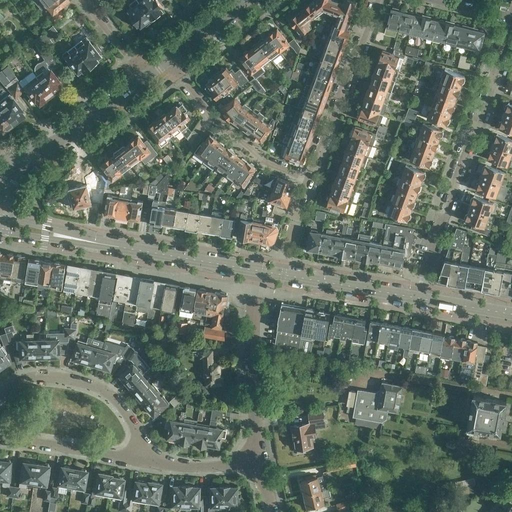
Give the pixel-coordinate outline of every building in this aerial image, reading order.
[(33,0),(33,1),(40,10),(46,5),(52,0),(33,0)] [(67,0),(52,0),(46,5),(44,7),(51,16),(58,10),(58,9),(68,1),(67,0)] [(153,20),(137,0),(134,0),(130,4),(133,7),(129,11),(132,15),(131,16),(138,26),(140,24),(141,27),(145,24),(146,26),(153,20)] [(137,0),(153,20),(160,15),(159,14),(163,11),(162,9),(163,7),(157,0),(137,0)] [(313,0),(313,1),(304,8),(312,19),(323,10),(339,16),(343,4),(332,0),(313,0)] [(339,16),(336,25),(347,29),(357,2),(350,0),(344,0),(343,4),(339,16)] [(312,19),(304,8),(289,20),(301,35),(311,27),(310,26),(311,24),(308,21),(312,19)] [(387,27),(399,30),(403,11),(391,8),(387,27)] [(51,18),(54,22),(63,14),(60,10),(51,18)] [(403,11),(399,30),(410,33),(415,14),(403,11)] [(415,14),(410,33),(422,36),(426,17),(415,14)] [(426,17),(422,36),(433,39),(438,20),(426,17)] [(438,20),(433,39),(445,42),(450,23),(438,20)] [(450,23),(445,42),(457,45),(461,26),(450,23)] [(333,24),(329,35),(347,42),(352,30),(347,29),(336,25),(333,24)] [(46,30),(38,37),(39,37),(39,38),(46,47),(52,41),(50,38),(58,32),(53,25),(52,26),(46,30)] [(461,26),(457,45),(468,47),(473,29),(461,26)] [(268,37),(279,51),(280,52),(290,44),(292,47),(298,55),(299,52),(301,48),(294,39),(288,43),(278,29),(268,37)] [(473,29),(468,47),(480,50),(485,32),(473,29)] [(329,35),(325,46),(343,53),(347,42),(329,35)] [(86,37),(75,45),(91,66),(98,61),(97,60),(101,56),(97,51),(99,49),(95,44),(93,46),(86,37)] [(262,39),(258,42),(270,58),(279,51),(268,37),(264,40),(262,39)] [(37,76),(52,95),(62,87),(58,82),(60,81),(52,71),(60,64),(46,47),(39,38),(35,41),(47,62),(45,63),(43,62),(41,62),(38,63),(36,65),(35,68),(36,72),(38,75),(37,76)] [(386,45),(394,48),(396,41),(388,39),(386,45)] [(253,49),(249,51),(260,65),(270,58),(258,42),(253,46),(253,49)] [(75,45),(62,55),(65,59),(66,58),(71,63),(68,65),(72,70),(75,68),(79,73),(83,70),(84,72),(91,66),(75,45)] [(419,48),(406,45),(405,51),(408,54),(417,56),(418,49),(419,48)] [(320,60),(319,62),(329,66),(330,64),(331,62),(339,65),(343,53),(325,46),(320,60)] [(403,53),(394,50),(393,54),(383,51),(379,62),(400,70),(403,63),(405,64),(407,61),(412,63),(414,58),(402,54),(403,53)] [(261,67),(260,65),(249,51),(239,58),(251,74),(261,67)] [(461,55),(458,66),(463,68),(465,62),(467,56),(461,55)] [(311,72),(315,74),(333,81),(338,67),(339,65),(331,62),(330,64),(329,66),(319,62),(315,60),(311,72)] [(379,62),(375,74),(396,82),(400,70),(379,62)] [(11,81),(10,82),(20,94),(27,89),(36,100),(37,100),(40,104),(52,95),(37,76),(33,71),(19,81),(18,80),(18,81),(16,78),(17,77),(8,66),(3,70),(11,81)] [(223,69),(216,74),(230,92),(234,89),(233,87),(238,83),(240,86),(248,80),(240,69),(237,71),(234,67),(232,68),(229,71),(226,68),(226,69),(225,69),(224,69),(223,69)] [(445,69),(441,81),(460,88),(461,85),(464,82),(466,79),(465,76),(445,69)] [(230,92),(216,74),(212,78),(213,79),(207,83),(209,85),(205,88),(211,96),(213,94),(217,100),(224,94),(230,102),(235,98),(230,92)] [(315,74),(311,85),(329,92),(333,81),(315,74)] [(375,74),(371,85),(392,93),(396,82),(375,74)] [(250,81),(257,90),(263,93),(266,91),(255,77),(250,81)] [(441,81),(436,93),(456,100),(457,97),(460,95),(461,91),(460,88),(441,81)] [(10,82),(6,85),(16,98),(20,94),(10,82)] [(281,90),(285,96),(287,89),(282,84),(279,87),(280,88),(279,89),(281,90)] [(307,84),(302,95),(307,97),(325,103),(329,92),(311,85),(307,84)] [(371,85),(366,96),(388,104),(392,93),(371,85)] [(436,93),(432,105),(452,113),(454,111),(455,108),(454,104),(456,100),(436,93)] [(302,110),(301,112),(311,116),(312,114),(313,112),(321,114),(325,103),(307,97),(302,95),(301,100),(305,101),(302,110)] [(366,96),(362,107),(384,115),(388,104),(366,96)] [(224,112),(223,113),(225,115),(225,116),(227,119),(229,119),(230,122),(242,106),(239,103),(241,102),(237,97),(235,98),(230,102),(222,108),(224,112)] [(6,100),(0,104),(0,106),(14,124),(25,116),(22,111),(23,110),(14,99),(9,103),(6,100)] [(177,106),(167,113),(181,131),(187,139),(187,138),(191,132),(185,123),(190,119),(185,112),(187,110),(182,104),(178,107),(177,106)] [(452,113),(432,105),(427,118),(446,125),(449,123),(451,120),(450,116),(451,113),(452,113)] [(14,124),(0,106),(0,128),(3,133),(14,124)] [(242,106),(230,122),(236,126),(238,125),(241,128),(254,111),(247,106),(245,109),(242,106)] [(384,115),(362,107),(358,119),(379,126),(378,130),(386,133),(388,126),(384,125),(383,126),(380,125),(384,115)] [(409,108),(406,114),(415,117),(417,111),(409,108)] [(254,111),(241,128),(244,130),(245,132),(250,136),(261,121),(264,116),(259,112),(257,114),(254,111)] [(296,111),(292,123),(297,124),(315,131),(320,117),(321,114),(313,112),(312,114),(311,116),(301,112),(296,111)] [(157,120),(170,137),(173,140),(178,137),(176,135),(181,131),(167,113),(166,114),(165,114),(157,120)] [(415,117),(406,114),(404,119),(413,122),(415,117)] [(499,125),(500,128),(511,132),(511,118),(504,116),(503,119),(500,122),(499,125)] [(261,121),(250,136),(252,138),(252,139),(255,141),(257,141),(259,142),(260,141),(262,143),(268,134),(267,134),(271,128),(273,130),(276,121),(272,118),(268,126),(261,121)] [(170,137),(157,120),(149,126),(149,127),(148,128),(162,147),(169,141),(167,139),(170,137)] [(292,123),(288,134),(293,135),(311,142),(315,131),(297,124),(292,123)] [(423,123),(419,135),(439,142),(438,142),(440,138),(443,137),(444,133),(443,130),(423,123)] [(356,126),(351,138),(373,146),(376,136),(384,139),(386,133),(378,130),(377,134),(356,126)] [(193,130),(191,132),(187,138),(191,143),(196,136),(198,133),(193,130)] [(196,136),(191,143),(195,148),(202,138),(197,135),(198,133),(196,136)] [(494,143),(493,147),(511,153),(511,139),(498,134),(495,136),(493,139),(494,143)] [(213,137),(210,135),(203,146),(200,144),(195,151),(206,159),(219,141),(216,139),(217,138),(214,135),(213,137)] [(293,135),(289,146),(289,147),(307,153),(311,142),(293,135)] [(408,139),(406,144),(411,146),(434,154),(435,150),(438,149),(439,145),(439,142),(419,135),(416,142),(408,139)] [(130,142),(129,143),(130,143),(140,158),(142,159),(151,152),(139,136),(135,139),(133,138),(130,141),(130,142)] [(351,138),(347,149),(368,157),(373,146),(351,138)] [(219,141),(206,159),(203,163),(209,167),(205,173),(209,176),(218,163),(228,149),(224,146),(224,145),(219,141)] [(124,146),(119,149),(131,165),(140,158),(130,143),(126,146),(124,146)] [(289,146),(284,158),(298,164),(303,162),(307,153),(289,147),(289,146)] [(434,154),(411,146),(409,151),(413,152),(410,160),(429,167),(432,165),(433,162),(432,158),(434,154)] [(487,155),(489,159),(507,166),(510,158),(511,158),(511,154),(511,155),(511,153),(493,147),(492,150),(489,152),(487,155)] [(228,149),(218,163),(223,167),(221,170),(225,173),(237,156),(238,155),(233,152),(234,150),(231,148),(229,148),(228,148),(228,149)] [(115,155),(111,158),(121,172),(131,165),(119,149),(115,153),(115,155)] [(347,149),(343,161),(364,168),(368,157),(347,149)] [(396,158),(399,151),(392,149),(390,155),(396,158)] [(172,169),(176,174),(179,169),(168,154),(163,158),(172,169)] [(237,156),(225,173),(230,176),(232,173),(237,177),(248,162),(242,158),(241,158),(237,156)] [(106,171),(101,175),(106,181),(107,182),(106,184),(108,184),(113,180),(113,181),(123,174),(121,172),(111,158),(110,158),(108,158),(105,160),(105,162),(101,165),(106,171)] [(343,161),(339,172),(360,180),(364,168),(343,161)] [(248,162),(237,177),(235,180),(245,187),(250,180),(249,179),(257,168),(254,167),(254,165),(251,163),(249,163),(248,162)] [(406,165),(401,177),(421,185),(421,184),(422,180),(425,178),(426,175),(425,172),(406,165)] [(483,174),(482,178),(505,186),(507,180),(503,179),(505,172),(486,165),(483,167),(482,171),(483,174)] [(67,193),(68,194),(70,205),(72,207),(74,207),(74,208),(94,203),(102,204),(106,181),(101,175),(99,172),(99,173),(95,168),(89,172),(95,180),(86,182),(87,185),(70,189),(70,190),(69,190),(68,192),(67,193)] [(157,185),(156,185),(167,187),(168,187),(176,174),(172,169),(169,173),(168,172),(165,176),(164,177),(159,182),(157,185)] [(339,172),(335,183),(356,191),(360,180),(339,172)] [(155,177),(157,179),(159,182),(164,177),(160,173),(155,177)] [(276,176),(271,188),(292,196),(295,185),(294,183),(276,176)] [(263,181),(256,177),(254,180),(261,185),(263,181)] [(401,177),(397,190),(416,197),(418,191),(419,191),(421,190),(422,187),(421,185),(401,177)] [(476,187),(477,190),(496,197),(501,185),(482,178),(480,181),(477,183),(476,187)] [(214,187),(209,183),(205,188),(211,193),(214,187)] [(335,183),(331,195),(352,202),(356,191),(335,183)] [(150,184),(149,194),(155,195),(156,192),(159,193),(158,200),(154,200),(151,213),(148,213),(146,224),(162,227),(163,224),(165,207),(167,201),(163,200),(164,193),(168,194),(169,187),(168,187),(167,187),(156,185),(157,185),(150,184)] [(217,186),(214,193),(221,196),(224,190),(217,186)] [(292,196),(271,188),(267,200),(280,204),(279,207),(286,210),(292,196)] [(397,190),(393,202),(412,209),(412,208),(415,207),(416,203),(415,200),(416,197),(397,190)] [(105,215),(117,217),(119,199),(112,198),(113,196),(108,195),(105,215)] [(352,202),(331,195),(327,206),(348,213),(352,202)] [(471,205),(470,208),(490,215),(491,211),(495,212),(498,204),(475,196),(472,198),(470,201),(471,205)] [(119,199),(117,217),(128,219),(131,201),(119,199)] [(131,201),(128,219),(140,220),(143,201),(138,200),(138,202),(131,201)] [(387,205),(385,210),(386,213),(388,213),(388,214),(395,217),(393,222),(400,223),(401,219),(407,221),(408,220),(410,219),(411,215),(410,212),(412,209),(393,202),(391,206),(389,205),(387,205)] [(245,206),(238,205),(236,219),(235,221),(241,222),(238,238),(250,240),(254,219),(247,217),(247,213),(244,212),(245,206)] [(274,205),(273,212),(284,216),(286,210),(279,207),(274,205)] [(165,207),(163,224),(174,226),(177,209),(165,207)] [(465,217),(466,221),(473,223),(471,229),(488,236),(491,229),(485,227),(487,221),(493,223),(495,218),(489,216),(490,215),(470,208),(469,212),(466,214),(465,217)] [(177,209),(174,226),(186,228),(189,211),(177,209)] [(254,219),(250,240),(262,242),(266,217),(267,210),(263,210),(262,214),(261,214),(261,220),(254,219)] [(189,211),(186,228),(186,229),(197,231),(197,230),(200,213),(189,211)] [(316,219),(325,221),(325,220),(326,212),(317,211),(316,219)] [(200,213),(197,230),(209,232),(212,215),(200,213)] [(212,215),(209,232),(221,234),(224,214),(219,213),(218,216),(212,215)] [(224,214),(221,234),(221,235),(233,237),(235,221),(236,219),(231,218),(231,215),(224,214)] [(266,217),(262,242),(271,244),(275,241),(281,223),(272,222),(273,218),(266,217)] [(413,246),(412,242),(414,239),(413,236),(414,229),(407,227),(386,223),(385,228),(382,244),(378,263),(402,268),(404,256),(409,257),(412,253),(410,249),(413,246)] [(358,240),(354,258),(366,261),(370,242),(373,226),(368,225),(365,241),(358,240)] [(445,260),(437,281),(438,281),(456,284),(461,263),(464,246),(463,246),(466,231),(457,228),(452,239),(453,239),(445,260)] [(307,249),(319,252),(322,233),(310,231),(307,249)] [(322,233),(319,252),(331,254),(334,235),(322,233)] [(334,235),(331,254),(342,256),(346,237),(334,235)] [(346,237),(342,256),(354,258),(358,240),(346,237)] [(370,242),(366,261),(378,263),(382,244),(370,242)] [(461,263),(456,284),(491,291),(498,255),(488,253),(485,267),(467,264),(470,247),(464,246),(461,263)] [(511,259),(510,259),(507,261),(506,263),(501,262),(503,253),(498,252),(498,255),(491,291),(511,294),(511,259)] [(3,254),(0,269),(0,292),(2,292),(4,279),(11,280),(15,256),(13,256),(12,253),(9,253),(8,255),(3,254)] [(15,256),(11,280),(23,282),(27,258),(21,257),(20,255),(17,254),(16,256),(15,256)] [(25,282),(37,284),(41,261),(40,260),(40,259),(38,258),(35,258),(34,259),(29,259),(25,282)] [(38,285),(37,289),(49,291),(50,287),(49,286),(53,263),(50,262),(50,261),(44,260),(44,261),(41,261),(37,284),(38,285)] [(53,263),(49,286),(50,287),(62,288),(65,265),(53,263)] [(64,290),(76,292),(80,268),(68,266),(64,290)] [(80,268),(76,292),(88,294),(92,270),(87,269),(86,267),(83,267),(82,268),(80,268)] [(92,270),(88,294),(100,296),(104,272),(92,270)] [(100,296),(96,315),(109,317),(112,304),(111,304),(116,274),(104,272),(100,296)] [(124,309),(130,277),(129,277),(128,275),(125,275),(124,276),(118,275),(114,298),(119,300),(119,302),(121,302),(120,308),(124,309)] [(137,303),(142,279),(130,277),(124,309),(122,323),(133,325),(136,309),(137,303)] [(138,303),(136,309),(148,311),(154,281),(153,281),(152,279),(149,278),(147,280),(142,279),(138,303)] [(147,317),(148,317),(152,318),(154,306),(161,307),(165,283),(154,281),(148,311),(148,312),(147,317)] [(165,283),(161,307),(173,309),(177,285),(174,285),(174,284),(171,283),(170,284),(165,283)] [(193,317),(198,291),(183,288),(178,314),(193,317)] [(193,317),(201,319),(200,323),(205,324),(207,314),(210,292),(206,291),(203,289),(201,289),(199,290),(198,290),(198,291),(193,317)] [(210,292),(207,314),(214,315),(212,326),(221,327),(223,315),(226,316),(229,315),(230,309),(228,306),(228,302),(227,302),(228,296),(226,296),(226,295),(225,294),(225,293),(220,292),(220,293),(210,292)] [(112,304),(109,317),(109,320),(114,321),(117,302),(113,301),(112,304)] [(294,307),(281,305),(277,329),(278,329),(275,347),(298,351),(306,309),(301,308),(302,307),(296,305),(294,307)] [(306,309),(298,351),(310,353),(313,335),(313,336),(317,311),(306,309)] [(317,311),(313,336),(326,338),(330,314),(317,311)] [(341,338),(341,337),(344,316),(334,314),(333,322),(330,321),(328,334),(333,335),(333,336),(341,338)] [(344,316),(341,337),(346,338),(347,334),(353,335),(356,318),(344,316)] [(356,318),(353,335),(352,340),(359,341),(359,340),(365,341),(367,328),(365,327),(366,320),(356,318)] [(187,323),(176,321),(175,331),(186,333),(187,323)] [(367,339),(378,341),(381,323),(370,321),(367,339)] [(85,362),(90,345),(86,344),(87,342),(78,339),(77,342),(75,342),(77,329),(76,329),(77,323),(71,322),(70,328),(69,339),(68,349),(75,350),(72,359),(85,362)] [(381,323),(378,341),(389,343),(392,325),(381,323)] [(4,328),(6,333),(10,343),(16,341),(12,331),(15,331),(13,325),(4,328)] [(389,343),(388,348),(398,350),(399,344),(402,327),(392,325),(389,343)] [(225,329),(205,326),(203,336),(224,339),(225,329)] [(402,327),(399,344),(404,345),(403,350),(405,350),(404,355),(408,356),(409,351),(410,346),(413,329),(402,327)] [(413,329),(410,346),(409,351),(419,353),(423,331),(413,329)] [(423,331),(419,353),(429,355),(429,354),(433,332),(423,331)] [(433,332),(429,354),(436,356),(437,351),(441,352),(444,336),(444,334),(433,332)] [(6,333),(0,335),(4,345),(10,343),(6,333)] [(27,334),(27,340),(18,341),(18,349),(21,349),(21,358),(35,357),(34,340),(34,334),(27,334)] [(444,336),(441,352),(440,356),(451,358),(455,338),(454,338),(453,336),(450,335),(449,337),(444,336)] [(34,340),(35,357),(47,357),(46,339),(46,337),(38,338),(38,340),(34,340)] [(51,339),(46,339),(47,357),(60,356),(59,337),(51,337),(51,339)] [(455,338),(451,358),(462,360),(466,340),(465,340),(464,338),(461,337),(460,339),(455,338)] [(90,345),(85,362),(97,366),(102,349),(105,342),(92,338),(90,345)] [(462,360),(459,381),(472,383),(472,382),(477,358),(474,358),(477,344),(477,342),(476,342),(475,340),(473,339),(471,341),(466,340),(462,360)] [(0,343),(0,369),(10,362),(5,356),(8,354),(0,343)] [(121,353),(127,357),(132,347),(127,344),(121,353)] [(477,358),(472,382),(486,384),(488,374),(481,373),(486,346),(477,344),(474,358),(477,358)] [(324,346),(323,356),(329,358),(331,348),(324,346)] [(132,347),(127,357),(132,360),(138,351),(132,347)] [(102,349),(97,366),(110,370),(112,361),(115,362),(117,354),(102,349)] [(211,351),(199,351),(200,358),(203,358),(203,370),(204,370),(205,385),(222,384),(222,377),(217,377),(217,363),(212,363),(211,351)] [(120,376),(129,387),(143,373),(135,364),(120,376)] [(417,365),(415,372),(426,374),(426,371),(427,367),(417,365)] [(449,370),(441,369),(440,376),(448,377),(449,370)] [(281,401),(279,372),(272,372),(274,402),(281,401)] [(143,373),(129,387),(137,396),(152,383),(143,373)] [(358,389),(353,416),(356,417),(355,424),(381,429),(383,422),(387,419),(388,410),(399,412),(404,385),(382,381),(380,392),(358,389)] [(152,383),(137,396),(146,406),(159,395),(158,394),(160,393),(152,383)] [(178,394),(169,401),(174,406),(182,399),(178,394)] [(159,395),(146,406),(154,416),(169,403),(163,395),(161,397),(159,395)] [(468,428),(467,429),(467,433),(468,433),(467,438),(479,440),(480,435),(486,436),(489,434),(489,432),(500,434),(506,402),(472,396),(467,428),(468,428)] [(213,409),(210,420),(216,421),(217,415),(222,416),(223,411),(213,409)] [(182,411),(180,421),(166,419),(165,427),(169,428),(167,438),(181,440),(184,422),(186,412),(182,411)] [(295,447),(296,449),(311,446),(310,436),(315,435),(314,428),(324,426),(322,412),(308,414),(310,423),(292,426),(294,439),(293,440),(294,447),(295,447)] [(184,422),(181,440),(181,442),(189,444),(189,442),(193,443),(197,424),(184,422)] [(197,424),(193,443),(198,443),(197,445),(206,447),(206,445),(209,427),(197,424)] [(209,427),(206,445),(219,447),(221,437),(225,438),(227,430),(209,427)] [(0,460),(0,482),(4,483),(3,486),(8,487),(7,496),(13,497),(14,486),(9,485),(10,475),(11,475),(12,468),(11,468),(12,462),(0,460)] [(21,484),(34,486),(37,464),(24,462),(23,468),(22,468),(21,475),(22,475),(21,484)] [(328,472),(340,470),(338,462),(327,464),(328,472)] [(37,464),(34,486),(47,488),(48,479),(49,479),(50,472),(49,472),(50,466),(37,464)] [(52,487),(48,510),(54,511),(57,498),(58,492),(66,493),(66,490),(71,490),(75,469),(62,466),(58,488),(52,487)] [(88,471),(75,469),(71,490),(71,492),(76,493),(77,489),(85,490),(88,471)] [(92,495),(90,494),(88,505),(94,506),(96,497),(100,498),(100,495),(108,496),(112,477),(112,476),(100,473),(99,478),(97,479),(97,482),(98,483),(97,488),(93,487),(92,495)] [(300,481),(304,495),(323,490),(326,489),(322,475),(316,477),(315,474),(306,477),(306,480),(300,481)] [(112,477),(108,496),(121,499),(125,479),(112,477)] [(126,502),(125,511),(127,511),(131,511),(133,501),(146,503),(149,483),(136,481),(135,489),(129,488),(127,502),(126,502)] [(149,483),(146,503),(158,505),(160,493),(161,494),(162,489),(161,489),(162,484),(149,482),(149,483)] [(173,507),(186,508),(187,485),(182,485),(182,486),(173,486),(173,507)] [(187,485),(186,508),(199,508),(198,511),(204,511),(205,510),(205,496),(199,496),(200,487),(192,487),(192,485),(187,485)] [(224,509),(224,486),(219,486),(219,487),(211,487),(211,509),(224,509)] [(224,486),(224,509),(224,510),(238,510),(238,507),(240,506),(240,497),(238,497),(238,487),(230,487),(230,486),(224,486)] [(323,490),(304,495),(307,508),(324,504),(322,498),(325,497),(323,490)] [(347,500),(336,504),(338,511),(349,508),(347,500)]
